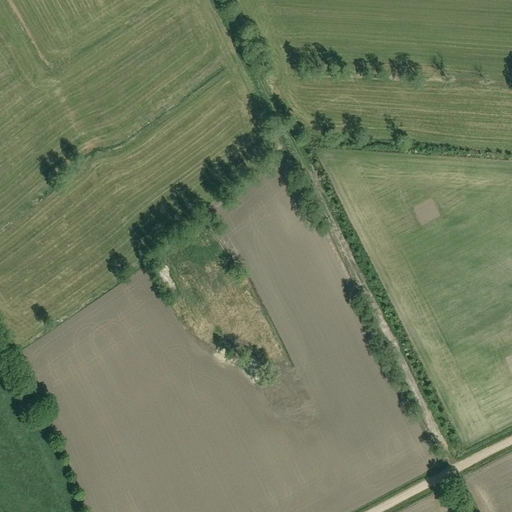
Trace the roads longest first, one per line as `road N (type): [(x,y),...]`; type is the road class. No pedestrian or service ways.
road 1 (track): [(221,0),(454,470)]
road 2 (track): [(373,511),(511,440)]
